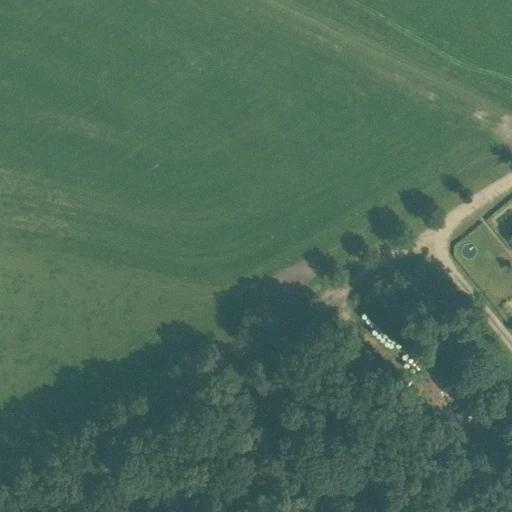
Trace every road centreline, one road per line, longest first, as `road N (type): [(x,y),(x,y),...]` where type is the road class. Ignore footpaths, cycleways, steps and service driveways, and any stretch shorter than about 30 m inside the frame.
road 1 (track): [(10,511),(381,266)]
road 2 (unclassified): [(511,181),(381,266)]
road 3 (track): [(424,237),(511,347)]
